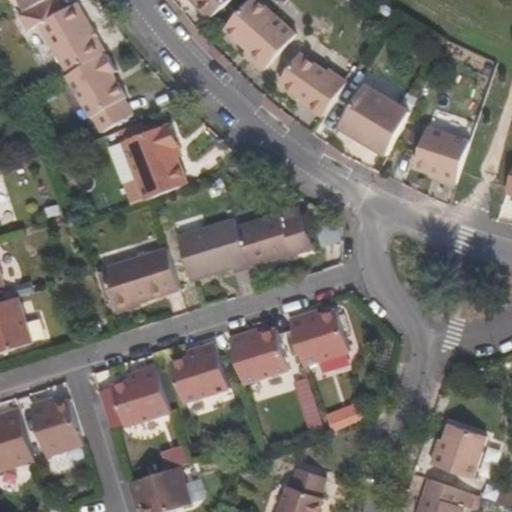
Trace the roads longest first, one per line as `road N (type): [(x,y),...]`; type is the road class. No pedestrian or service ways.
road 1 (residential): [(138,0),(243,115),(383,208)]
road 2 (residential): [(77,355),(375,266)]
road 3 (residential): [(433,331),(371,511)]
road 4 (residential): [(108,511),(114,470),(77,355)]
road 5 (residential): [(383,208),(511,256)]
